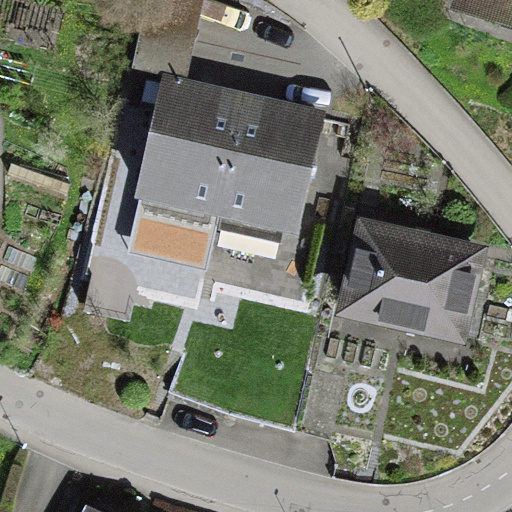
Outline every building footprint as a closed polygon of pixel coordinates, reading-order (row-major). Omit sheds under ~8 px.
[(511,0),(486,0),(481,15),(511,24),(511,0)] [(166,83),(182,87),(195,31),(150,21),(137,76),(166,83)] [(141,193),(218,210),(243,100),(182,87),(166,83),(141,193)] [(320,118),(243,100),(218,210),(296,228),(320,118)] [(415,228),(373,218),(370,229),(365,228),(347,310),(458,335),(477,254),(413,239),(415,228)] [(189,340),(169,392),(231,415),(253,354),(189,340)] [(231,415),(293,431),(307,368),(253,354),(231,415)] [(345,377),(307,368),(293,431),(330,441),(345,377)]
